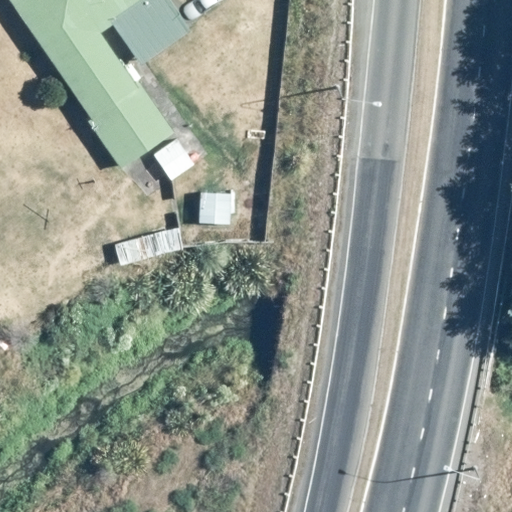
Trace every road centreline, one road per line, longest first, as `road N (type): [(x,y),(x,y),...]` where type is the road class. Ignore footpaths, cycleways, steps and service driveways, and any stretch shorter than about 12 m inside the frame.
road 1 (trunk): [(487,0),(440,349),(401,511)]
road 2 (trunk): [(324,511),(359,337),(395,0)]
